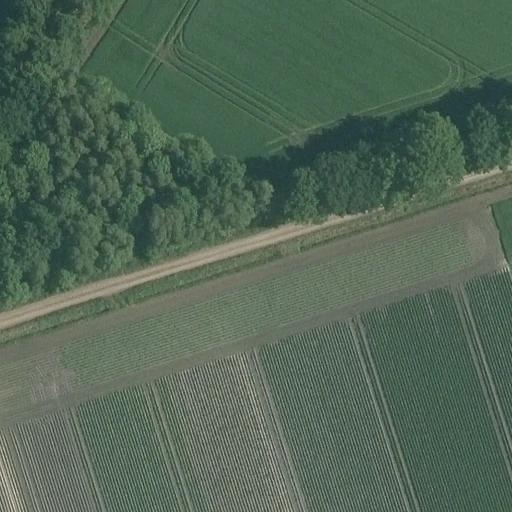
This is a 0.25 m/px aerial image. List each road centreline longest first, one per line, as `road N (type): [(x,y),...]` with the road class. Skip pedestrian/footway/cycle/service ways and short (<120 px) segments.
road 1 (track): [(0,323),(511,161)]
road 2 (track): [(74,0),(0,123)]
